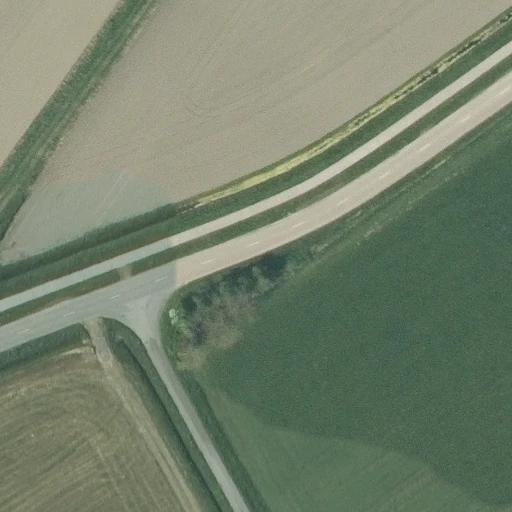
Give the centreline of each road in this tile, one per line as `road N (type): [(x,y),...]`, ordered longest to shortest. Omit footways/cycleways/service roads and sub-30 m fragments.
road 1 (secondary): [(128,294),(304,219),(511,82)]
road 2 (unclassified): [(239,511),(128,294)]
road 3 (track): [(126,0),(0,193)]
road 4 (secondary): [(0,340),(128,294)]
